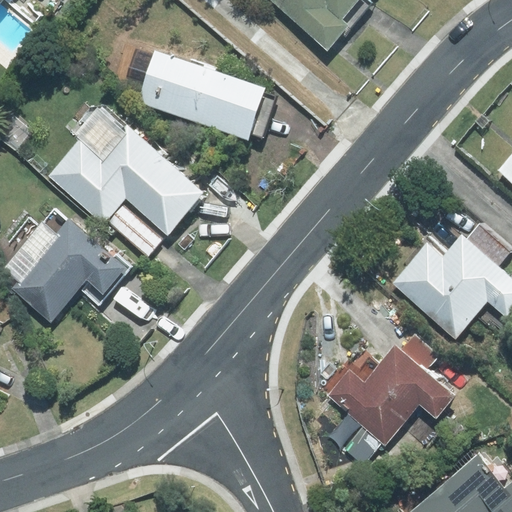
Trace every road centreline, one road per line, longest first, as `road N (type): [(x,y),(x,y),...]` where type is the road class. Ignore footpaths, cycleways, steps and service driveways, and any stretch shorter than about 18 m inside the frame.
road 1 (tertiary): [(185,375),(469,53),(511,19)]
road 2 (tertiary): [(0,481),(106,440),(185,375)]
road 3 (residential): [(273,511),(232,437),(185,375)]
